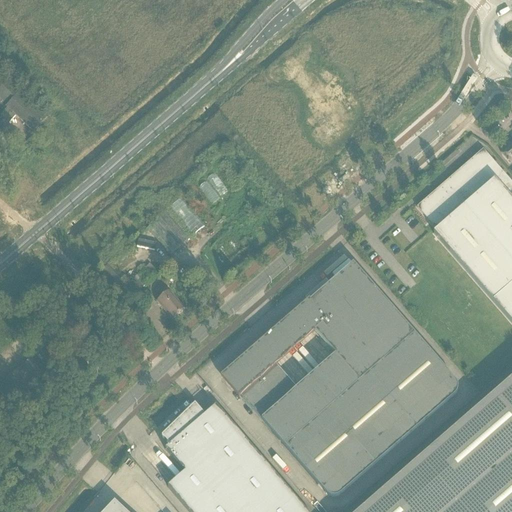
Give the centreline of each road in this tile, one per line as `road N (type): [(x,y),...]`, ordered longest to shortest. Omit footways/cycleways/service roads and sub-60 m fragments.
road 1 (unclassified): [(159,371),(470,94)]
road 2 (tertiary): [(34,234),(223,69)]
road 3 (unclassified): [(26,511),(159,371)]
road 4 (unclassified): [(159,371),(80,277)]
